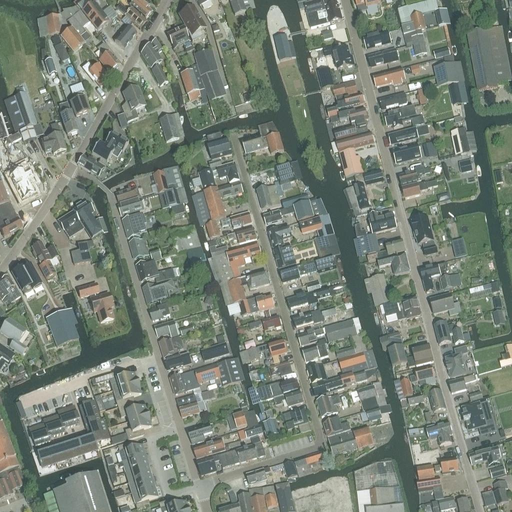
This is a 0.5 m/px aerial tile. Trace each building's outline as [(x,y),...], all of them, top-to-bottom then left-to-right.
[(135,0),(130,6),(146,20),(152,13),(147,9),(149,7),(143,1),(144,0),(143,0),(135,0)] [(229,0),(235,16),(246,12),(241,0),(229,0)] [(332,0),(324,2),(320,3),(320,2),(305,6),(311,30),(343,22),(338,5),(333,6),(332,0)] [(354,0),(357,7),(358,7),(359,13),(368,11),(367,9),(380,6),(378,0),(354,0)] [(408,8),(411,18),(422,15),(438,11),(436,1),(408,8)] [(108,24),(93,5),(82,14),(97,32),(108,24)] [(132,9),(129,12),(120,5),(117,9),(140,30),(147,22),(132,9)] [(187,32),(192,43),(202,38),(200,32),(206,29),(194,7),(192,9),(191,7),(184,11),(185,12),(179,16),(188,32),(187,32)] [(67,23),(79,38),(86,33),(82,29),(89,24),(80,12),(67,23)] [(49,37),(58,35),(73,54),(84,45),(71,30),(60,15),(46,18),(49,37)] [(426,30),(422,15),(411,18),(412,25),(402,28),(404,36),(421,32),(426,30)] [(114,42),(124,50),(137,35),(127,27),(114,42)] [(193,52),(189,43),(190,43),(183,28),(167,35),(174,50),(183,46),(187,54),(193,52)] [(498,89),(497,85),(501,84),(491,29),(467,33),(478,92),(498,89)] [(404,36),(406,45),(413,43),(417,58),(426,55),(422,36),(421,32),(404,36)] [(364,40),(367,51),(391,45),(388,33),(364,40)] [(275,39),(280,62),(291,60),(286,36),(275,39)] [(162,62),(157,55),(162,51),(155,40),(151,46),(150,44),(141,55),(151,69),(162,62)] [(61,44),(54,48),(55,51),(59,58),(67,54),(61,44)] [(99,51),(95,55),(100,61),(100,62),(109,74),(119,66),(109,54),(108,55),(106,52),(108,51),(103,45),(98,49),(99,51)] [(334,56),(338,71),(354,67),(352,58),(350,58),(347,48),(333,52),(332,48),(323,50),(325,58),(334,56)] [(211,50),(194,55),(200,78),(207,95),(209,102),(220,98),(212,74),(217,72),(211,50)] [(450,57),(448,50),(434,54),(436,61),(450,57)] [(369,58),(371,69),(398,62),(397,58),(396,51),(390,52),(385,54),(369,58)] [(453,58),(444,60),(445,66),(446,66),(455,64),(453,58)] [(49,76),(57,74),(52,61),(45,63),(49,76)] [(82,69),(93,82),(95,81),(100,88),(110,80),(99,65),(93,70),(88,64),(82,69)] [(181,75),(189,102),(206,96),(196,66),(191,68),(192,71),(181,75)] [(450,86),(446,66),(445,66),(434,69),(439,88),(450,86)] [(152,71),(160,87),(168,83),(160,67),(152,71)] [(318,72),(323,90),(334,87),(330,69),(318,72)] [(406,82),(403,70),(374,78),(376,89),(392,85),(393,87),(403,85),(402,83),(406,82)] [(70,76),(60,83),(69,98),(80,92),(70,76)] [(46,79),(49,92),(58,90),(54,77),(46,79)] [(358,96),(355,82),(332,88),(335,99),(335,98),(346,96),(347,99),(358,96)] [(458,86),(449,88),(452,100),(460,98),(458,86)] [(123,95),(128,107),(121,109),(127,123),(139,119),(135,111),(145,107),(138,88),(123,95)] [(74,101),(70,103),(75,118),(89,113),(84,98),(83,98),(82,93),(73,96),(74,101)] [(14,98),(25,130),(20,132),(24,143),(36,139),(32,128),(37,126),(26,94),(14,98)] [(249,94),(241,96),(243,103),(230,106),(232,115),(252,110),(249,94)] [(346,96),(335,98),(338,109),(337,109),(338,112),(364,105),(362,95),(358,96),(347,99),(346,96)] [(380,102),(382,112),(399,108),(400,110),(407,108),(408,105),(405,95),(380,102)] [(337,108),(327,110),(329,119),(330,119),(339,117),(338,112),(337,109),(337,108)] [(415,109),(385,117),(388,128),(393,126),(394,130),(403,128),(402,123),(411,121),(411,120),(417,119),(415,109)] [(341,122),(344,122),(350,120),(352,125),(356,124),(357,129),(366,126),(365,122),(368,121),(365,110),(349,114),(339,117),(340,122),(341,122)] [(63,121),(62,121),(67,136),(78,133),(73,118),(72,118),(71,113),(61,116),(63,121)] [(118,118),(122,130),(127,128),(123,116),(118,118)] [(179,140),(172,117),(160,120),(167,143),(179,140)] [(369,134),(367,128),(356,131),(355,127),(343,130),(341,122),(340,122),(339,117),(330,119),(336,142),(369,134)] [(411,120),(411,121),(413,129),(425,126),(423,117),(417,119),(411,120)] [(60,154),(66,152),(60,135),(57,125),(51,127),(54,137),(48,139),(48,140),(41,142),(45,153),(51,151),(53,156),(55,156),(55,157),(57,158),(60,157),(61,155),(60,154)] [(389,136),(392,147),(419,140),(418,138),(429,136),(427,127),(389,136)] [(465,130),(457,132),(455,132),(460,155),(470,153),(465,130)] [(94,147),(91,152),(92,153),(92,154),(92,155),(106,163),(106,164),(107,164),(116,149),(122,153),(123,154),(128,144),(116,136),(112,134),(111,133),(105,143),(106,143),(104,146),(99,144),(99,143),(96,148),(94,147)] [(354,151),(374,145),(372,134),(336,143),(339,154),(354,151)] [(262,140),(261,137),(243,142),(247,155),(265,150),(264,149),(269,148),(272,156),(284,152),(279,135),(262,140)] [(208,146),(212,162),(232,156),(227,141),(208,146)] [(393,153),(396,166),(421,159),(418,147),(393,153)] [(346,180),(364,176),(360,158),(356,159),(354,151),(339,154),(346,180)] [(435,151),(428,153),(430,160),(437,158),(435,151)] [(97,165),(83,157),(78,166),(91,174),(92,173),(98,177),(104,168),(98,164),(97,165)] [(220,161),(209,165),(211,170),(221,167),(220,161)] [(476,197),(470,161),(458,163),(461,176),(452,178),(454,190),(453,190),(455,200),(476,197)] [(219,177),(220,180),(228,178),(230,184),(239,182),(234,164),(211,171),(214,179),(219,177)] [(6,181),(20,206),(35,198),(31,190),(34,188),(23,166),(9,173),(12,178),(6,181)] [(291,184),(285,166),(275,170),(280,187),(291,184)] [(217,190),(214,179),(211,171),(199,174),(204,194),(217,190)] [(419,183),(417,178),(425,176),(423,171),(399,177),(402,187),(419,183)] [(364,176),(354,178),(357,187),(363,186),(364,188),(384,183),(381,172),(364,176)] [(159,195),(165,193),(170,192),(164,173),(154,176),(159,195)] [(438,187),(437,181),(426,184),(418,186),(402,190),(405,201),(421,197),(420,193),(427,191),(427,190),(438,187)] [(0,207),(9,203),(2,184),(0,184),(0,207)] [(204,194),(213,224),(226,220),(221,201),(243,194),(240,184),(204,194)] [(357,187),(355,188),(361,211),(370,209),(364,188),(363,186),(357,187)] [(276,187),(257,192),(262,211),(281,206),(276,187)] [(117,195),(120,206),(140,199),(137,189),(117,195)] [(176,191),(166,194),(170,209),(180,206),(176,191)] [(308,195),(281,203),(283,210),(310,203),(308,195)] [(118,207),(122,218),(145,211),(142,200),(118,207)] [(0,230),(4,238),(22,229),(14,213),(9,203),(0,207),(0,230)] [(87,203),(73,212),(79,222),(80,222),(92,240),(100,235),(99,232),(89,216),(93,213),(87,203)] [(309,204),(294,208),(296,213),(299,224),(314,220),(309,204)] [(281,218),(296,213),(294,208),(264,217),(267,227),(283,223),(281,218)] [(58,222),(69,240),(84,231),(72,213),(58,222)] [(221,222),(223,228),(232,225),(234,230),(252,225),(249,214),(221,222)] [(378,215),(369,218),(370,222),(373,235),(396,229),(393,216),(379,220),(378,215)] [(147,233),(144,224),(146,224),(144,216),(123,222),(128,241),(140,237),(140,235),(147,233)] [(319,219),(299,225),(302,235),(322,229),(319,219)] [(428,219),(412,223),(412,224),(411,224),(414,235),(415,234),(418,246),(423,245),(424,251),(425,258),(438,255),(436,248),(435,248),(428,219)] [(206,227),(210,241),(220,238),(216,224),(206,227)] [(289,228),(269,233),(273,250),(284,246),(283,242),(292,239),(289,228)] [(149,232),(150,238),(162,235),(160,229),(149,232)] [(234,240),(234,242),(238,241),(240,245),(257,240),(254,229),(228,237),(229,241),(234,240)] [(189,251),(183,230),(171,233),(178,255),(189,251)] [(365,237),(369,255),(379,253),(375,235),(365,237)] [(145,240),(130,245),(134,261),(150,256),(150,254),(148,250),(145,240)] [(377,254),(377,255),(367,258),(369,263),(378,261),(389,259),(389,256),(405,252),(402,241),(386,245),(387,252),(377,254)] [(86,243),(77,245),(79,252),(71,253),(74,266),(91,262),(86,243)] [(53,248),(46,252),(41,244),(32,249),(34,252),(32,254),(35,260),(38,260),(41,266),(39,267),(46,280),(56,275),(49,263),(59,258),(53,248)] [(258,246),(229,254),(227,254),(230,264),(261,256),(258,246)] [(215,247),(210,249),(212,259),(227,254),(229,254),(227,248),(216,251),(215,247)] [(274,252),(279,270),(296,265),(291,248),(274,252)] [(150,254),(153,262),(162,259),(159,251),(150,254)] [(468,258),(466,252),(456,255),(457,260),(468,258)] [(410,273),(406,255),(377,262),(379,269),(392,265),(395,277),(410,273)] [(318,272),(336,267),(333,258),(313,264),(307,266),(297,268),(280,273),(283,285),(301,280),(300,278),(309,275),(318,272)] [(154,262),(136,267),(141,284),(155,280),(157,285),(161,283),(160,278),(160,276),(173,273),(173,271),(158,274),(154,262)] [(445,265),(420,271),(426,294),(435,292),(431,280),(439,278),(440,280),(448,278),(446,274),(448,273),(449,272),(447,265),(445,265)] [(14,273),(12,274),(24,296),(42,286),(31,266),(24,270),(23,268),(21,269),(19,268),(14,270),(14,273)] [(160,276),(160,278),(161,283),(175,280),(173,273),(160,276)] [(266,273),(240,280),(242,285),(248,283),(250,291),(269,285),(266,273)] [(0,281),(0,298),(2,302),(7,298),(11,304),(21,298),(17,292),(14,287),(7,276),(0,281)] [(384,276),(372,279),(379,307),(391,304),(384,276)] [(449,278),(448,278),(440,280),(443,292),(452,289),(449,278)] [(240,280),(228,284),(234,305),(246,301),(242,285),(240,280)] [(143,290),(148,306),(170,300),(168,292),(175,290),(172,281),(143,290)] [(498,283),(491,285),(493,294),(500,293),(498,283)] [(307,287),(309,294),(321,291),(319,284),(307,287)] [(472,286),(473,295),(490,293),(489,284),(472,286)] [(90,300),(94,314),(97,313),(100,324),(113,320),(110,309),(113,308),(109,295),(97,298),(96,295),(99,294),(96,285),(78,291),(81,299),(90,297),(91,300),(90,300)] [(343,294),(341,286),(316,293),(318,301),(343,294)] [(316,293),(312,294),(305,296),(288,301),(291,312),(319,304),(318,301),(316,293)] [(430,301),(434,316),(449,312),(450,318),(462,315),(459,304),(453,306),(451,296),(430,301)] [(271,297),(256,301),(256,299),(249,301),(252,315),(275,309),(271,297)] [(417,298),(384,307),(386,317),(397,314),(399,322),(421,316),(417,298)] [(239,304),(242,314),(243,317),(252,315),(249,301),(239,304)] [(167,307),(162,309),(150,312),(153,323),(170,318),(167,307)] [(335,308),(321,312),(322,316),(323,318),(336,315),(335,308)] [(68,311),(46,319),(57,348),(79,341),(68,311)] [(322,316),(321,312),(311,314),(293,319),(296,330),(314,325),(312,319),(322,316)] [(504,322),(502,313),(493,315),(495,324),(504,322)] [(263,327),(265,333),(281,328),(278,317),(253,325),(249,326),(251,332),(259,329),(259,328),(263,327)] [(26,349),(18,344),(26,332),(9,320),(0,333),(13,342),(10,348),(22,356),(26,349)] [(353,321),(326,329),(325,329),(329,344),(357,336),(353,321)] [(175,323),(155,329),(158,339),(170,335),(171,339),(179,337),(175,323)] [(449,336),(452,335),(455,345),(464,343),(461,330),(455,332),(453,326),(447,327),(446,324),(434,327),(439,346),(451,343),(449,336)] [(181,331),(183,337),(195,333),(193,327),(181,331)] [(317,343),(315,338),(324,335),(323,330),(298,337),(301,348),(317,343)] [(354,349),(337,354),(338,361),(367,352),(362,335),(350,339),(354,349)] [(217,338),(218,345),(225,343),(223,336),(217,338)] [(159,344),(164,360),(180,355),(179,351),(183,350),(179,338),(159,344)] [(389,342),(391,349),(403,346),(401,339),(389,342)] [(284,342),(258,349),(259,355),(265,353),(267,361),(272,360),(272,359),(288,354),(287,353),(288,352),(287,347),(286,347),(284,342)] [(245,345),(246,351),(255,348),(254,343),(245,345)] [(226,345),(202,352),(205,362),(229,355),(226,345)] [(429,345),(412,350),(416,367),(433,363),(429,345)] [(15,356),(2,348),(0,346),(0,370),(5,364),(8,366),(15,356)] [(303,352),(306,364),(329,357),(325,346),(317,349),(317,348),(303,352)] [(403,347),(388,351),(392,368),(407,364),(406,360),(403,347)] [(447,368),(448,368),(449,372),(448,372),(449,373),(451,379),(466,376),(461,357),(468,355),(466,348),(455,352),(456,357),(446,360),(448,367),(447,367),(447,368)] [(257,349),(248,352),(251,363),(260,361),(257,349)] [(338,361),(342,371),(367,364),(364,354),(338,361)] [(165,363),(168,373),(191,366),(188,356),(165,363)] [(234,361),(195,372),(195,373),(199,385),(221,378),(224,388),(241,383),(234,361)] [(289,365),(278,368),(281,378),(292,375),(289,365)] [(327,381),(323,366),(308,370),(312,385),(327,381)] [(411,379),(412,384),(434,379),(432,368),(415,372),(417,377),(411,379)] [(116,385),(118,391),(139,385),(137,379),(136,379),(134,374),(125,377),(123,372),(108,376),(111,386),(116,385)] [(343,388),(367,381),(365,372),(313,387),(316,398),(334,392),(332,387),(342,384),(343,388)] [(195,373),(170,380),(175,397),(193,391),(200,389),(199,385),(195,373)] [(474,377),(449,384),(452,395),(466,391),(464,384),(475,382),(474,377)] [(261,403),(275,399),(300,391),(297,381),(281,385),(280,384),(257,390),(261,403)] [(400,383),(404,398),(413,396),(409,381),(400,383)] [(358,392),(364,413),(386,406),(379,384),(373,386),(373,388),(358,392)] [(115,399),(118,409),(133,404),(131,399),(141,396),(139,391),(141,390),(139,385),(118,391),(120,397),(115,399)] [(446,411),(441,391),(429,395),(434,414),(446,411)] [(215,399),(213,392),(201,395),(203,403),(215,399)] [(283,406),(282,403),(287,401),(289,408),(291,408),(291,410),(297,409),(297,406),(303,404),(300,392),(278,399),(274,400),(276,408),(283,406)] [(423,401),(428,399),(427,394),(408,398),(410,406),(424,403),(423,401)] [(470,397),(471,403),(483,400),(481,394),(470,397)] [(339,396),(317,402),(322,419),(338,414),(335,406),(341,404),(339,396)] [(195,397),(177,402),(182,419),(183,419),(200,414),(197,403),(195,397)] [(79,408),(86,428),(100,423),(94,403),(79,408)] [(127,417),(128,423),(149,417),(147,412),(146,412),(145,407),(135,410),(133,404),(118,409),(121,419),(127,417)] [(463,409),(462,409),(463,410),(465,418),(463,418),(463,419),(465,424),(465,425),(467,424),(469,431),(468,431),(469,432),(470,432),(479,429),(481,437),(496,433),(493,424),(486,427),(479,405),(463,409)] [(79,426),(74,409),(58,414),(60,417),(64,431),(79,426)] [(366,413),(369,423),(382,419),(379,409),(366,413)] [(290,414),(284,416),(286,424),(288,430),(309,424),(305,410),(290,414)] [(271,411),(265,413),(268,421),(274,419),(271,411)] [(243,415),(233,418),(237,430),(247,427),(243,415)] [(64,431),(60,417),(44,422),(45,426),(50,439),(65,434),(64,431)] [(149,417),(128,423),(130,430),(125,432),(128,442),(143,437),(142,431),(151,429),(149,423),(150,423),(149,417)] [(273,420),(266,422),(271,437),(278,435),(273,420)] [(351,432),(349,424),(341,426),(339,420),(324,425),(328,438),(351,432)] [(0,421),(0,472),(1,474),(1,475),(17,468),(14,460),(15,460),(1,425),(2,425),(0,421)] [(103,422),(100,423),(86,428),(88,436),(92,434),(95,445),(109,440),(103,422)] [(435,427),(427,429),(429,436),(430,442),(438,440),(440,448),(452,445),(449,436),(453,435),(450,424),(435,428),(435,427)] [(188,432),(192,446),(202,443),(202,442),(205,442),(204,437),(212,435),(210,425),(188,432)] [(50,439),(45,426),(30,431),(36,448),(51,443),(50,439)] [(245,431),(247,439),(263,434),(260,427),(245,431)] [(328,440),(333,457),(358,450),(359,452),(374,447),(369,428),(328,440)] [(299,440),(310,435),(307,430),(296,436),(299,440)] [(97,451),(95,445),(92,434),(88,436),(78,439),(84,456),(97,451)] [(128,442),(126,435),(111,440),(113,446),(128,442)] [(413,438),(415,453),(424,451),(422,437),(413,438)] [(259,438),(251,440),(253,446),(260,444),(259,438)] [(84,456),(78,439),(64,443),(70,460),(84,456)] [(208,457),(220,453),(225,452),(222,441),(205,446),(208,457)] [(268,443),(270,456),(277,455),(276,442),(268,443)] [(70,460),(64,443),(51,448),(56,465),(70,460)] [(117,448),(122,464),(145,457),(142,447),(132,449),(130,444),(117,448)] [(240,464),(241,464),(265,457),(261,444),(254,446),(219,457),(222,470),(240,464)] [(205,446),(193,450),(196,460),(208,457),(205,446)] [(56,465),(51,448),(37,452),(42,469),(56,465)] [(482,453),(469,456),(472,467),(488,462),(489,467),(499,464),(498,459),(501,459),(498,448),(482,453)] [(145,457),(122,464),(118,465),(119,469),(123,468),(125,474),(148,467),(145,457)] [(218,457),(197,463),(202,477),(216,473),(214,464),(220,462),(218,457)] [(308,466),(305,458),(294,462),(296,470),(308,466)] [(435,468),(436,474),(442,473),(443,477),(451,475),(450,473),(459,472),(456,459),(440,462),(441,467),(435,468)] [(357,493),(370,491),(389,490),(400,488),(392,462),(376,464),(354,474),(357,493)] [(286,465),(290,479),(297,476),(293,463),(286,465)] [(148,467),(125,474),(128,485),(151,478),(148,467)] [(433,467),(417,470),(419,482),(435,479),(433,467)] [(25,487),(17,468),(1,475),(1,474),(0,474),(0,500),(12,496),(11,493),(25,487)] [(247,476),(250,487),(267,481),(265,475),(271,473),(270,469),(247,476)] [(490,471),(492,479),(506,476),(504,470),(498,472),(497,470),(490,471)] [(66,488),(53,492),(58,511),(108,511),(96,474),(65,483),(66,488)] [(151,478),(128,485),(131,495),(154,488),(153,484),(155,484),(156,482),(155,479),(153,478),(152,478),(151,478)] [(419,482),(417,482),(418,491),(441,487),(440,478),(435,479),(419,482)] [(493,494),(497,507),(509,504),(505,491),(508,490),(506,482),(494,486),(496,493),(493,494)] [(154,488),(131,495),(137,511),(150,507),(148,501),(158,498),(154,488)] [(389,490),(370,491),(372,510),(366,511),(404,511),(404,507),(400,488),(389,490)] [(492,493),(483,495),(485,502),(494,499),(492,493)] [(239,497),(240,503),(241,511),(252,511),(249,495),(239,497)] [(277,508),(275,496),(265,498),(268,509),(277,508)] [(279,499),(281,511),(294,511),(292,496),(279,499)] [(266,511),(264,497),(251,500),(252,511),(266,511)] [(456,511),(454,498),(438,502),(440,511),(456,511)] [(457,501),(459,511),(470,511),(467,499),(457,501)] [(159,505),(160,511),(188,511),(187,507),(187,508),(185,502),(175,505),(174,500),(159,505)]
